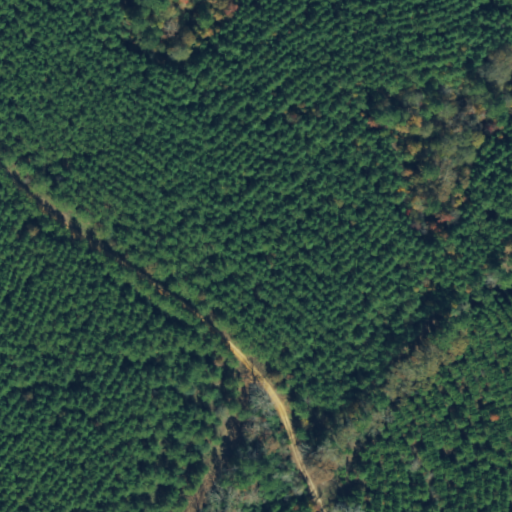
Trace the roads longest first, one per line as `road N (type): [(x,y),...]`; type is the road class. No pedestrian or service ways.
road 1 (track): [(187,511),(225,451),(253,367),(186,304),(0,164)]
road 2 (residential): [(253,367),(279,403),(322,511)]
